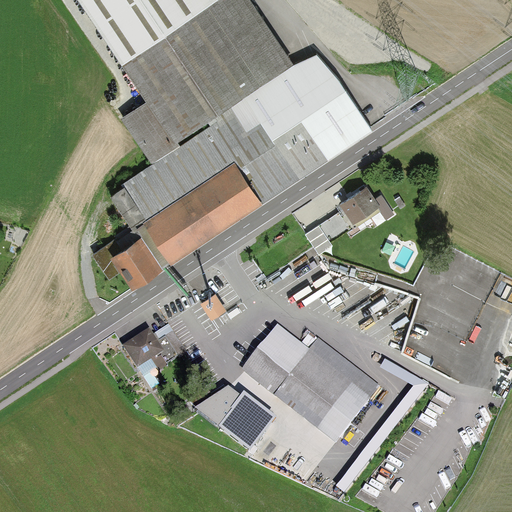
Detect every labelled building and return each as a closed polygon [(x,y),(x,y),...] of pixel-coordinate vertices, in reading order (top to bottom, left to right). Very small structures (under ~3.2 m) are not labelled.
[(135,287),(371,131),(319,53),(293,70),(246,0),(77,0),(146,104),(123,119),(153,164),(122,184),(125,188),(111,197),(132,229),(93,255),(108,277),(122,268),(135,287)] [(375,199),(367,188),(337,207),(341,212),(352,228),(379,210),(386,221),(395,214),(382,194),(375,199)] [(352,228),(341,212),(306,235),(319,255),(333,246),(331,242),(352,228)] [(386,252),(404,255),(406,240),(388,238),(386,252)] [(212,320),(223,313),(211,296),(200,304),(212,320)] [(150,333),(123,352),(139,375),(153,365),(160,375),(169,368),(166,365),(185,351),(168,327),(152,338),(150,333)] [(244,375),(335,442),(377,387),(318,344),(311,354),(278,330),(244,375)] [(351,496),(425,383),(387,358),(381,367),(403,382),(358,451),(360,452),(337,487),(351,496)] [(492,387),(506,394),(511,382),(511,374),(501,369),(492,387)] [(228,386),(195,406),(250,447),(274,413),(245,392),(241,395),(228,386)]
